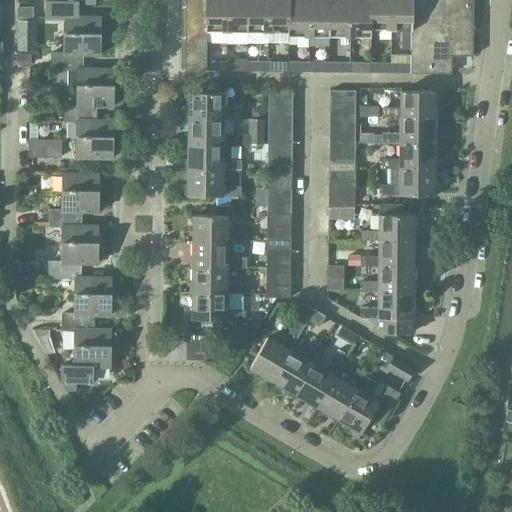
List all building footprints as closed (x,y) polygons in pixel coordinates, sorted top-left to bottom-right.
[(63,19),(63,18),(78,18),(78,4),(95,4),(95,0),(58,0),(59,2),(46,2),(45,19),(63,19)] [(185,0),(185,70),(207,70),(207,60),(207,32),(205,32),(205,0),(185,0)] [(207,32),(227,33),(227,0),(205,0),(205,32),(207,32)] [(247,33),(247,0),(227,0),(227,33),(247,33)] [(268,0),(247,0),(247,33),(268,33),(268,0)] [(268,0),(268,33),(268,39),(280,39),(280,33),(287,33),(288,33),(288,0),(268,0)] [(297,37),(309,37),(309,0),(288,0),(288,33),(287,33),(287,37),(288,37),(288,44),(297,44),(297,37)] [(330,37),(330,0),(309,0),(309,37),(330,37)] [(350,0),(330,0),(330,37),(350,38),(350,0)] [(371,0),(350,0),(350,38),(371,38),(371,30),(371,0)] [(371,30),(391,30),(391,0),(371,0),(371,30)] [(412,0),(391,0),(391,30),(402,30),(402,50),(411,50),(411,30),(412,30),(412,0)] [(411,50),(411,62),(410,72),(410,73),(451,73),(451,55),(473,56),(473,0),(412,0),(412,30),(411,30),(411,50)] [(18,5),(18,17),(34,17),(34,5),(18,5)] [(101,18),(78,18),(63,18),(63,19),(63,53),(63,54),(84,54),(101,55),(101,18)] [(368,61),(368,51),(254,50),(254,60),(368,61)] [(17,53),(17,64),(29,64),(33,64),(33,53),(17,53)] [(84,69),(84,54),(63,54),(63,53),(51,53),(51,71),(78,71),(77,104),(65,104),(64,121),(77,121),(77,120),(96,120),(96,105),(113,105),(114,70),(84,69)] [(226,60),(226,70),(247,70),(247,61),(245,60),(245,56),(228,56),(228,60),(226,60)] [(226,60),(207,60),(207,70),(226,70),(226,60)] [(267,61),(247,61),(247,70),(267,70),(267,61)] [(287,61),(272,61),(267,61),(267,70),(287,71),(287,61)] [(287,61),(287,71),(308,71),(309,61),(287,61)] [(329,61),(309,61),(308,71),(329,71),(329,61)] [(329,61),(329,71),(350,71),(350,62),(329,61)] [(371,62),(350,62),(350,71),(371,72),(371,62)] [(371,62),(371,72),(391,72),(391,62),(371,62)] [(411,62),(391,62),(391,72),(410,72),(411,62)] [(330,90),(330,102),(355,102),(355,90),(330,90)] [(189,92),(189,117),(222,118),(241,118),(241,109),(222,108),(223,92),(189,92)] [(268,92),(268,104),(292,105),(292,93),(268,92)] [(382,118),(401,118),(435,118),(435,93),(402,92),(402,109),(383,108),(382,118)] [(330,102),(330,114),(355,114),(355,102),(330,102)] [(268,104),(268,117),(292,117),(292,105),(268,104)] [(379,105),(360,105),(360,116),(379,116),(379,105)] [(263,107),(251,107),(251,117),(263,117),(263,107)] [(330,114),(330,125),(354,126),(355,114),(330,114)] [(230,143),(250,144),(250,134),(248,134),(222,133),(222,118),(189,117),(188,143),(222,143),(230,143)] [(268,117),(268,129),(292,129),(292,117),(268,117)] [(434,144),(435,118),(401,118),(401,134),(382,134),(382,135),(382,144),(401,144),(434,144)] [(248,119),(248,134),(250,134),(250,144),(264,144),(264,119),(248,119)] [(113,158),(113,120),(96,120),(77,120),(77,121),(76,157),(113,158)] [(38,121),(29,121),(29,139),(37,140),(38,121)] [(330,125),(329,137),(354,137),(354,126),(330,125)] [(268,129),(267,141),(292,141),(292,129),(268,129)] [(360,133),(360,143),(373,144),(373,135),(373,134),(360,133)] [(373,135),(373,144),(382,144),(382,135),(373,135)] [(329,137),(329,149),(354,149),(354,137),(329,137)] [(29,156),(61,157),(61,140),(37,140),(29,139),(29,156)] [(267,141),(267,153),(292,153),(292,141),(267,141)] [(188,143),(188,168),(222,169),(240,169),(240,159),(230,159),(230,143),(222,143),(188,143)] [(384,170),(390,170),(434,171),(434,144),(401,144),(401,160),(382,160),(382,170),(384,170)] [(329,149),(329,160),(354,161),(354,149),(329,149)] [(267,153),(267,165),(292,165),(292,153),(267,153)] [(329,160),(329,172),(354,172),(354,161),(329,160)] [(267,165),(267,177),(291,177),(292,165),(267,165)] [(240,186),(222,186),(222,169),(188,168),(188,195),(215,195),(215,204),(232,204),(232,195),(239,195),(240,186)] [(381,185),(381,195),(434,196),(434,171),(390,170),(384,170),(384,185),(381,185)] [(329,172),(329,184),(354,184),(354,172),(329,172)] [(49,227),(62,227),(62,226),(81,227),(81,211),(98,212),(99,175),(62,174),(62,211),(50,210),(49,227)] [(267,177),(267,189),(291,189),(291,177),(267,177)] [(329,184),(329,196),(354,196),(354,184),(329,184)] [(267,189),(267,201),(291,201),(291,189),(267,189)] [(354,196),(329,196),(329,207),(353,208),(354,196)] [(267,201),(266,213),(291,213),(291,201),(267,201)] [(380,205),(380,215),(402,215),(402,206),(380,205)] [(266,213),(266,225),(291,225),(291,213),(266,213)] [(194,214),(193,240),(227,241),(246,241),(246,231),(227,231),(228,214),(194,214)] [(361,241),(380,242),(414,242),(414,216),(402,215),(380,215),(380,232),(361,231),(361,241)] [(266,225),(266,237),(291,237),(291,225),(266,225)] [(62,226),(62,227),(61,262),(49,262),(48,278),(75,279),(75,278),(80,278),(80,263),(98,263),(98,227),(81,227),(62,226)] [(266,237),(266,249),(291,249),(291,237),(266,237)] [(227,257),(227,241),(193,240),(193,266),(227,266),(245,267),(246,257),(227,257)] [(361,267),(379,267),(413,268),(414,242),(380,242),(380,257),(361,257),(361,266),(361,267)] [(266,249),(266,261),(290,261),(291,249),(266,249)] [(338,260),(338,266),(344,266),(347,266),(361,266),(361,257),(347,257),(347,260),(338,260)] [(266,261),(266,273),(290,273),(290,261),(266,261)] [(193,266),(193,292),(227,293),(245,293),(246,282),(227,282),(227,266),(193,266)] [(344,291),(344,266),(338,266),(326,266),(326,291),(344,291)] [(361,293),(379,293),(413,293),(413,268),(379,267),(379,282),(361,282),(361,293)] [(266,273),(266,285),(290,285),(290,273),(266,273)] [(74,330),(74,329),(93,329),(93,315),(110,315),(111,279),(80,278),(75,278),(75,279),(75,314),(62,313),(62,329),(74,330)] [(15,279),(15,292),(23,292),(23,279),(15,279)] [(266,285),(265,297),(290,297),(290,285),(266,285)] [(193,292),(192,318),(226,318),(226,325),(245,326),(250,326),(250,317),(245,317),(245,309),(227,308),(227,293),(193,292)] [(413,319),(413,293),(379,293),(379,308),(361,308),(361,318),(379,318),(379,329),(386,334),(411,334),(411,319),(413,319)] [(250,367),(272,380),(290,351),(313,311),(303,305),(288,330),(290,331),(281,346),(267,338),(250,367)] [(314,312),(309,320),(318,325),(323,317),(314,312)] [(194,325),(192,349),(213,351),(215,327),(194,325)] [(61,365),(61,382),(76,382),(92,382),(92,366),(109,366),(110,330),(93,329),(74,329),(74,330),(73,365),(61,365)] [(303,359),(290,351),(272,380),(294,393),(312,364),(321,348),(313,343),(303,359)] [(325,372),(312,364),(294,393),(316,406),(340,366),(344,361),(335,356),(325,372)] [(413,369),(394,358),(388,368),(407,380),(413,369)] [(338,419),(356,390),(365,374),(357,369),(354,375),(340,366),(316,406),(338,419)] [(115,401),(129,390),(117,376),(103,388),(115,401)] [(76,382),(61,382),(66,391),(76,391),(76,382)] [(370,398),(356,390),(338,419),(340,420),(339,422),(340,425),(346,429),(350,428),(351,427),(361,433),(370,417),(381,424),(399,394),(379,382),(370,398)] [(162,425),(173,419),(165,403),(154,408),(162,425)]
